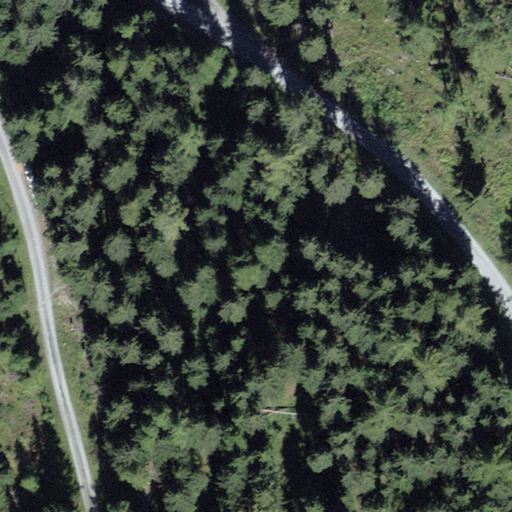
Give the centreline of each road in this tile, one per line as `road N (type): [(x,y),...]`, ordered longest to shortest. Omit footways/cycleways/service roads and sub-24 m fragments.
road 1 (track): [(163,0),(297,82),(373,143),(458,230),(511,304)]
road 2 (track): [(0,155),(27,236),(45,350),(86,511)]
